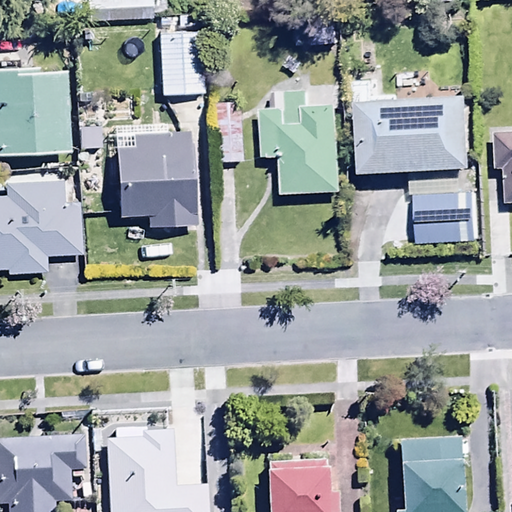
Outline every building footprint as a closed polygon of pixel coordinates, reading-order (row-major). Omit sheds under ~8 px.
[(160,39),(160,102),(204,101),(203,39),(160,39)] [(0,165),(70,163),(66,79),(40,80),(40,74),(0,75),(0,165)] [(283,166),(283,202),(340,200),(338,91),(306,92),(306,98),(272,99),(273,118),(261,118),(262,166),(283,166)] [(104,98),(105,128),(133,127),(132,97),(104,98)] [(242,168),(238,109),(213,110),(216,170),(242,168)] [(467,109),(355,115),(359,187),(407,184),(408,203),(459,200),(458,180),(471,179),(467,109)] [(193,234),(190,136),(128,138),(129,155),(116,155),(119,228),(147,227),(148,236),(193,234)] [(511,142),(494,144),(496,176),(504,175),(507,213),(511,213),(511,142)] [(63,189),(3,190),(4,204),(0,204),(0,277),(6,277),(6,281),(45,280),(44,263),(81,263),(80,210),(64,210),(63,189)] [(461,511),(457,445),(397,450),(401,511),(461,511)] [(55,511),(56,507),(71,509),(69,479),(84,478),(82,446),(0,450),(0,511),(55,511)] [(130,488),(132,511),(213,511),(210,465),(154,468),(155,486),(130,488)] [(269,481),(264,481),(266,511),(337,511),(337,505),(331,505),(330,479),(326,479),(326,468),(269,471),(269,481)]
